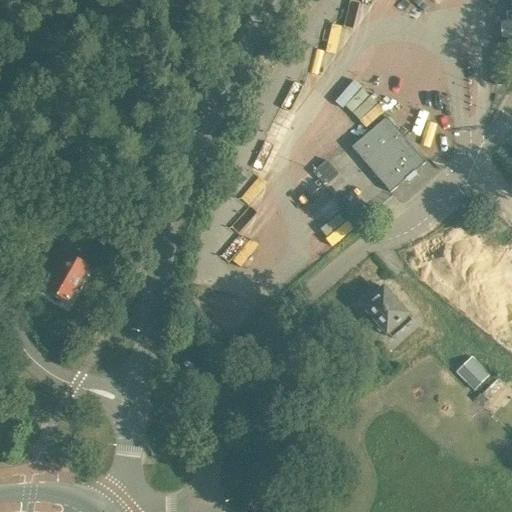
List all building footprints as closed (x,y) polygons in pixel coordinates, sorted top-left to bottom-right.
[(494,53),(495,86),(508,85),(507,52),(494,53)] [(350,123),(361,115),(366,122),(384,109),(378,101),(368,108),(351,83),(331,97),(350,123)] [(351,148),(390,193),(425,163),(386,118),(351,148)] [(335,174),(325,161),(312,172),(323,184),(335,174)] [(307,204),(312,213),(337,199),(332,191),(307,204)] [(59,202),(47,220),(58,228),(71,209),(59,202)] [(62,299),(68,302),(87,268),(58,251),(58,252),(50,247),(43,260),(54,266),(42,287),(51,293),(51,296),(59,301),(62,299)] [(511,268),(487,282),(511,329),(511,268)] [(386,333),(391,339),(411,321),(406,315),(407,315),(383,288),(383,289),(379,286),(363,301),(364,305),(362,307),(376,322),(374,326),(379,332),(383,330),(386,333)] [(472,357),(456,372),(473,390),(489,374),(472,357)]
